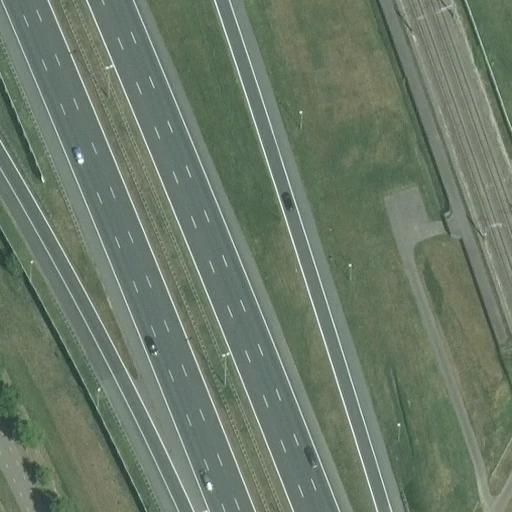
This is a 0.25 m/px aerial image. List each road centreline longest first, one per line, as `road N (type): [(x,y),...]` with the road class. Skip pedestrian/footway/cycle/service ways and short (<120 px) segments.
road 1 (motorway): [(309,511),(101,0)]
road 2 (motorway): [(18,0),(226,511)]
road 3 (motorway): [(382,511),(219,0)]
road 4 (motorway): [(0,157),(185,511)]
